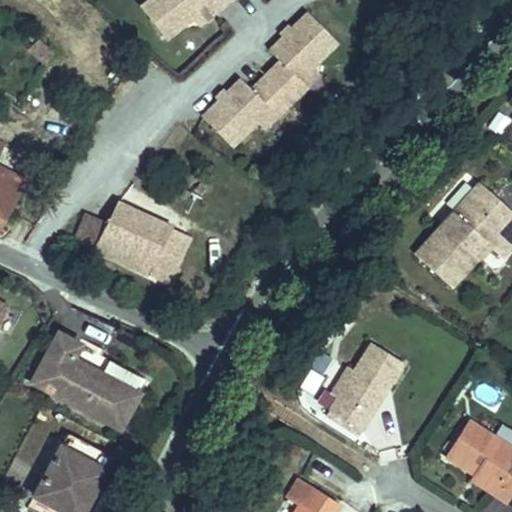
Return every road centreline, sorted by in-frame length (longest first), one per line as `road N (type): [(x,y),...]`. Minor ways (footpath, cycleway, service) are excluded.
road 1 (residential): [(251,354),(511,45)]
road 2 (residential): [(0,241),(251,354)]
road 3 (residential): [(161,511),(251,354)]
